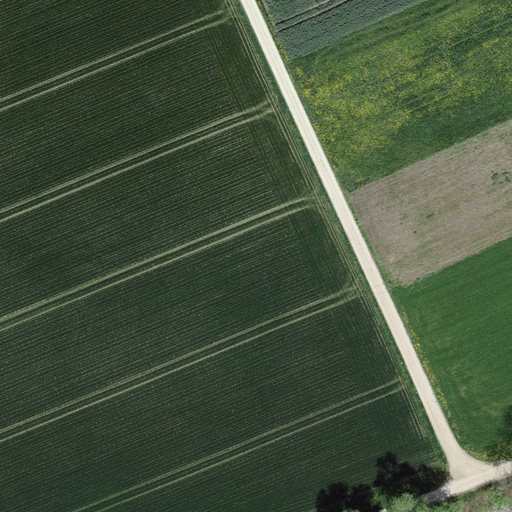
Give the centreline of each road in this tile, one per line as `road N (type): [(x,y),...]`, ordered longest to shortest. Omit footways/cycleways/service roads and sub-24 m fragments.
road 1 (unclassified): [(247,0),(468,484)]
road 2 (track): [(511,466),(394,511)]
